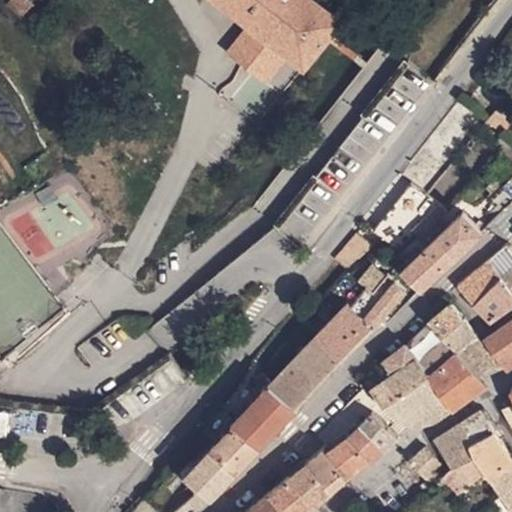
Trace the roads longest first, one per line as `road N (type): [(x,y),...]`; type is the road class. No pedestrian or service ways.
road 1 (secondary): [(511,9),(138,460),(103,478)]
road 2 (residential): [(511,224),(415,311),(222,511)]
road 3 (residential): [(511,377),(412,436),(330,511)]
